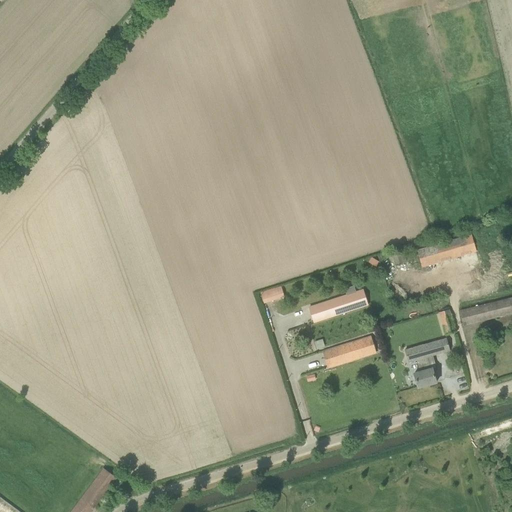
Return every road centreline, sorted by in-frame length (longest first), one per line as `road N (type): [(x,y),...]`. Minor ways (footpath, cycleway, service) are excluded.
road 1 (unclassified): [(117,511),(511,386)]
road 2 (unclassified): [(0,173),(152,0)]
